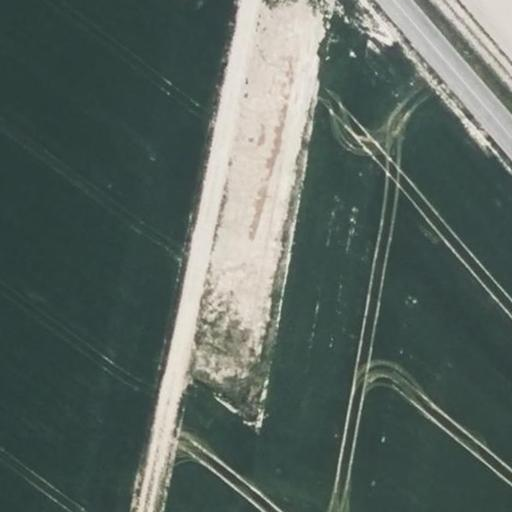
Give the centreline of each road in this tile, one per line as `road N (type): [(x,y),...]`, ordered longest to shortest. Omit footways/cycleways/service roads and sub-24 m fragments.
road 1 (tertiary): [(511,133),(396,0)]
road 2 (track): [(151,511),(175,393)]
